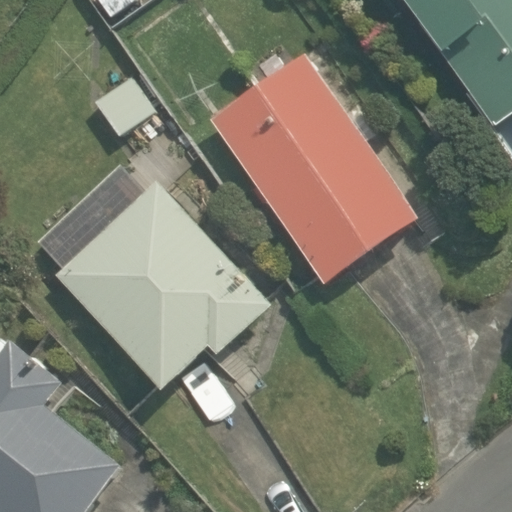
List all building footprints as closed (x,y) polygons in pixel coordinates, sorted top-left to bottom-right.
[(511,0),(404,0),(436,47),(465,27),(478,47),(446,68),(511,166),(511,0)] [(311,40),(206,112),(321,280),(426,208),(311,40)] [(159,113),(133,77),(93,106),(119,142),(159,113)] [(159,174),(51,272),(161,388),(206,346),(215,356),(276,299),(159,174)] [(0,328),(0,511),(84,511),(123,460),(44,401),(63,376),(0,328)]
